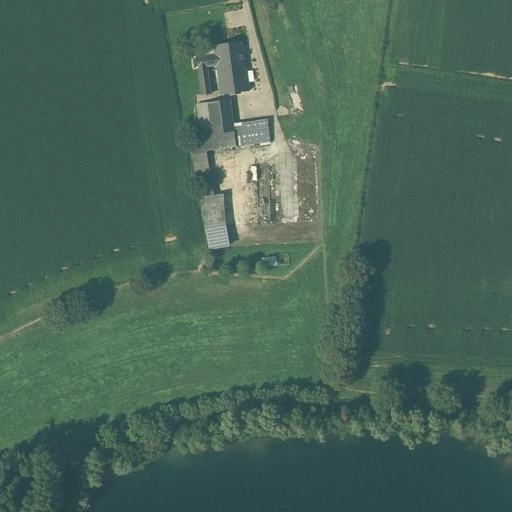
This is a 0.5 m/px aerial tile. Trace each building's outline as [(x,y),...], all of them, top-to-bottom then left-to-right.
[(241,42),(214,46),(222,95),(249,91),(241,42)] [(236,148),(233,123),(230,100),(193,104),(199,153),(236,148)] [(268,119),(233,123),(236,148),(271,144),(268,119)] [(200,198),(212,196),(204,154),(192,157),(200,198)] [(277,256),(264,257),(264,266),(278,266),(277,256)]
